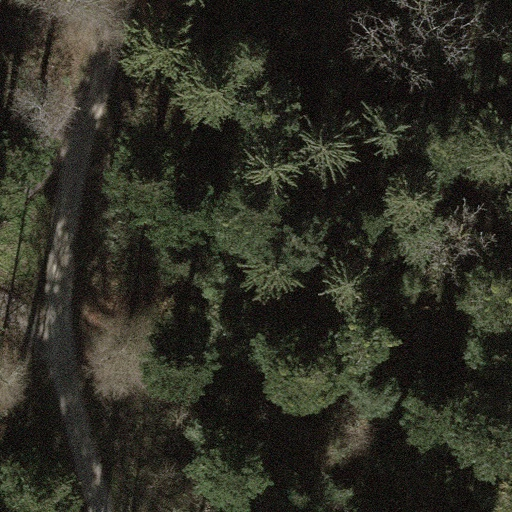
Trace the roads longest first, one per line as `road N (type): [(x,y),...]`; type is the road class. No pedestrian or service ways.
road 1 (track): [(102,511),(69,391),(61,323),(63,247),(83,130)]
road 2 (track): [(83,130),(122,0)]
